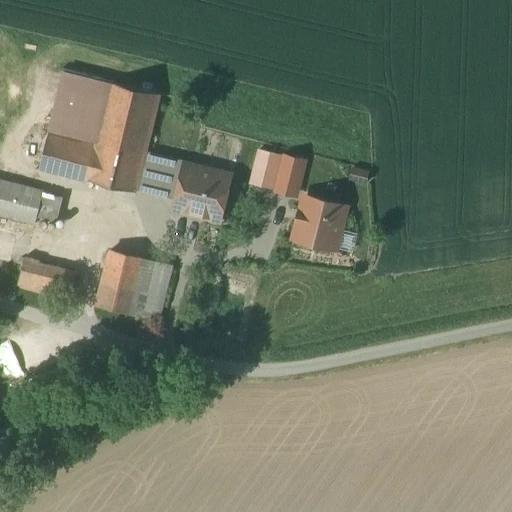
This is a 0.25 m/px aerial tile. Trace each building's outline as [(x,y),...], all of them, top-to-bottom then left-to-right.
[(161,94),(111,82),(99,132),(148,144),(161,94)] [(99,132),(97,138),(91,136),(90,140),(51,131),(40,174),(69,181),(71,175),(119,187),(117,197),(134,201),(138,188),(144,164),(146,155),(148,144),(99,132)] [(231,176),(146,155),(144,164),(167,170),(161,194),(176,198),(174,208),(221,219),(231,176)] [(304,160),(286,156),(277,191),(296,195),(304,160)] [(167,170),(144,164),(138,188),(161,194),(167,170)] [(43,192),(0,181),(0,215),(28,222),(27,226),(32,227),(33,223),(35,224),(43,192)] [(345,206),(306,196),(302,211),(300,211),(297,223),(299,223),(295,238),(335,248),(345,206)] [(144,258),(111,250),(98,305),(130,313),(144,258)] [(172,265),(144,258),(130,313),(158,320),(172,265)] [(74,282),(22,269),(18,285),(70,298),(74,282)]
